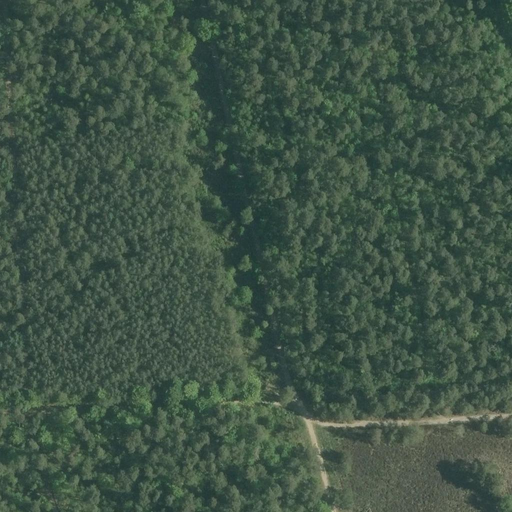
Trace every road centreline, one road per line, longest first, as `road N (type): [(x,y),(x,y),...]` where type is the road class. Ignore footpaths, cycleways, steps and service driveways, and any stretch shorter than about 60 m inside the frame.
road 1 (track): [(437,418),(365,0)]
road 2 (track): [(203,0),(282,367),(301,410)]
road 3 (track): [(8,0),(29,418)]
road 4 (track): [(29,418),(255,404)]
road 5 (track): [(310,426),(511,415)]
